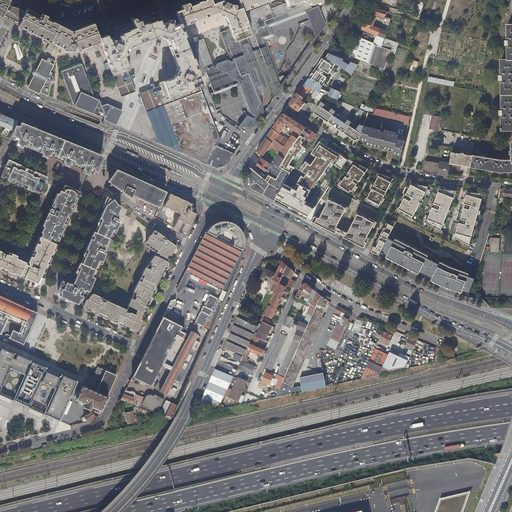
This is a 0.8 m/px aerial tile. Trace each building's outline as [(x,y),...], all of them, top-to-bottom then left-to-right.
[(8,0),(4,0),(0,8),(0,18),(1,16),(6,18),(9,19),(12,21),(19,24),(24,14),(20,12),(19,12),(18,10),(17,9),(15,8),(12,7),(11,7),(10,8),(6,6),(8,0)] [(180,6),(180,5),(181,9),(174,12),(180,26),(187,23),(186,22),(188,21),(187,19),(192,18),(193,19),(196,18),(197,19),(204,17),(204,18),(214,14),(209,0),(206,0),(203,1),(188,7),(188,6),(188,5),(188,4),(187,3),(184,4),(184,5),(184,6),(183,6),(182,5),(180,6)] [(222,1),(223,1),(223,0),(222,1),(222,0),(219,1),(221,8),(223,9),(222,11),(224,12),(225,13),(226,13),(227,13),(235,11),(234,9),(235,9),(236,8),(236,7),(235,6),(234,5),(233,5),(230,4),(222,1)] [(238,0),(241,8),(247,6),(248,5),(247,2),(251,0),(253,0),(255,3),(258,2),(257,0),(238,0)] [(316,39),(326,24),(319,5),(312,8),(311,5),(302,0),(287,6),(286,3),(283,4),(282,3),(276,2),(275,3),(273,4),(272,6),(272,8),(271,8),(270,8),(268,4),(256,9),(259,17),(266,36),(271,34),(267,25),(305,10),(316,39)] [(386,31),(390,19),(385,17),(387,11),(376,8),(368,24),(373,26),(377,17),(387,20),(384,30),(386,31)] [(47,42),(56,23),(49,20),(49,19),(46,17),(45,20),(43,20),(45,17),(41,15),(41,16),(39,16),(40,14),(36,12),(36,13),(26,9),(24,14),(19,24),(17,27),(24,30),(32,34),(34,35),(38,37),(41,39),(45,41),(47,42)] [(259,17),(256,9),(246,12),(248,17),(246,17),(247,21),(242,23),(249,44),(248,44),(251,51),(252,50),(253,53),(252,54),(252,57),(267,52),(265,46),(266,46),(263,37),(266,36),(259,17)] [(105,36),(98,38),(100,43),(105,56),(118,51),(120,47),(163,30),(166,32),(177,28),(176,24),(171,26),(169,23),(169,22),(168,22),(163,24),(158,12),(141,18),(141,20),(133,23),(132,22),(133,22),(134,22),(134,21),(135,20),(135,19),(134,19),(133,18),(131,18),(130,19),(130,20),(131,21),(131,22),(114,28),(117,36),(115,37),(115,41),(115,40),(114,40),(114,39),(113,39),(112,40),(111,41),(111,42),(110,43),(108,39),(106,39),(105,36)] [(56,23),(47,42),(49,43),(46,50),(49,51),(52,53),(54,50),(57,52),(60,53),(62,49),(65,51),(67,51),(69,51),(71,52),(73,52),(73,49),(75,48),(76,51),(89,46),(93,45),(91,39),(93,38),(96,38),(95,36),(97,35),(92,23),(91,22),(90,22),(89,20),(84,23),(85,26),(82,27),(81,24),(68,29),(56,23)] [(378,35),(384,38),(386,31),(384,30),(373,26),(368,24),(365,23),(362,29),(364,29),(364,30),(376,35),(378,35)] [(502,75),(500,75),(500,80),(502,80),(502,110),(500,110),(500,114),(502,114),(502,126),(501,126),(501,129),(502,129),(502,130),(511,129),(511,24),(507,24),(508,41),(506,41),(506,45),(508,45),(509,60),(502,60),(502,75)] [(245,60),(246,60),(233,26),(228,28),(229,29),(220,33),(229,58),(232,60),(230,62),(227,59),(216,64),(214,68),(212,67),(213,64),(203,39),(194,43),(196,49),(189,51),(186,44),(190,43),(186,33),(168,39),(180,71),(181,70),(182,74),(181,77),(159,85),(160,85),(142,92),(144,95),(140,97),(158,143),(216,169),(225,166),(234,154),(215,146),(218,135),(199,86),(192,88),(190,83),(192,83),(193,82),(193,81),(192,80),(192,79),(190,79),(190,78),(207,72),(208,74),(232,65),(241,62),(245,60)] [(381,51),(389,53),(391,50),(375,44),(376,43),(378,35),(376,35),(374,42),(360,37),(356,44),(349,56),(372,65),(375,66),(381,51)] [(382,45),(383,43),(383,42),(384,38),(378,35),(376,43),(382,45)] [(399,43),(384,38),(383,42),(383,43),(392,46),(391,50),(389,53),(395,55),(399,43)] [(267,52),(252,57),(252,58),(252,60),(253,62),(253,63),(256,64),(257,64),(258,67),(257,67),(259,73),(260,73),(267,91),(269,90),(276,95),(293,71),(291,70),(284,79),(284,78),(284,76),(284,75),(284,74),(277,76),(266,46),(265,46),(267,52)] [(375,66),(384,69),(389,53),(381,51),(375,66)] [(319,82),(320,83),(323,84),(327,77),(323,74),(325,71),(329,74),(335,63),(339,65),(342,60),(345,62),(342,67),(351,73),(354,69),(358,63),(350,60),(349,64),(343,60),(343,58),(329,53),(324,61),(321,60),(320,62),(322,63),(314,74),(312,73),(309,77),(319,82)] [(121,56),(107,62),(111,73),(115,83),(120,97),(131,93),(130,89),(134,88),(121,56)] [(41,59),(35,72),(42,75),(50,71),(54,62),(51,61),(50,61),(50,62),(49,63),(41,59)] [(250,70),(249,68),(249,67),(248,65),(246,60),(245,60),(241,62),(243,66),(234,69),(235,70),(230,72),(230,71),(217,76),(217,77),(213,79),(212,77),(209,79),(214,92),(238,83),(239,80),(241,81),(240,83),(252,114),(247,113),(238,126),(239,127),(242,128),(245,129),(249,128),(251,128),(253,127),(255,124),(263,114),(263,113),(262,95),(261,94),(258,89),(257,89),(255,83),(256,83),(255,76),(250,70)] [(243,66),(241,62),(232,65),(208,74),(209,79),(212,77),(213,79),(217,77),(217,76),(230,71),(230,72),(235,70),(234,69),(243,66)] [(72,101),(74,106),(75,106),(76,107),(97,116),(99,115),(100,113),(103,114),(103,117),(104,117),(105,116),(101,105),(100,103),(95,101),(94,97),(89,85),(86,78),(85,75),(84,71),(83,69),(81,64),(60,72),(72,101)] [(35,72),(27,88),(48,96),(51,83),(51,80),(52,78),(52,77),(51,76),(50,76),(49,76),(48,76),(48,77),(47,77),(50,71),(42,75),(35,72)] [(454,86),(455,82),(429,76),(428,81),(454,86)] [(316,83),(309,78),(304,85),(311,88),(312,89),(316,83)] [(311,88),(304,85),(303,85),(290,103),(291,105),(306,116),(307,116),(312,109),(310,108),(308,107),(309,106),(302,101),(311,88)] [(327,91),(325,94),(338,100),(341,92),(332,88),(330,93),(327,91)] [(322,102),(310,118),(313,120),(314,119),(318,116),(320,117),(324,119),(323,125),(322,126),(327,130),(328,129),(333,125),(337,128),(339,129),(338,136),(337,137),(343,140),(344,139),(348,136),(353,139),(352,145),(352,146),(355,147),(359,140),(363,126),(359,124),(358,126),(356,130),(350,125),(352,122),(348,119),(346,123),(342,120),(333,115),(336,111),(332,108),(330,112),(323,107),(325,104),(322,102)] [(106,115),(105,116),(107,120),(116,124),(121,112),(107,107),(108,110),(108,111),(108,112),(108,113),(107,114),(106,115)] [(375,108),(372,114),(408,123),(409,117),(375,108)] [(12,131),(13,130),(14,127),(17,121),(0,114),(0,126),(5,128),(9,130),(12,131)] [(296,138),(297,139),(301,134),(306,128),(306,127),(285,114),(282,114),(279,119),(286,124),(299,133),(296,138)] [(432,115),(429,128),(439,130),(441,117),(432,115)] [(266,137),(273,142),(275,139),(278,142),(284,146),(290,150),(291,148),(293,144),(297,139),(296,138),(292,135),(288,140),(283,137),(282,139),(277,136),(279,134),(280,135),(280,134),(279,133),(286,124),(279,119),(266,137)] [(358,126),(352,122),(350,125),(356,130),(358,126)] [(404,141),(405,136),(395,134),(384,131),(384,132),(381,131),(381,130),(363,126),(359,140),(367,142),(366,145),(394,152),(393,154),(400,156),(404,141)] [(13,131),(11,136),(13,137),(14,137),(18,139),(17,141),(16,143),(23,146),(42,154),(49,157),(62,162),(69,165),(82,170),(89,173),(94,160),(17,128),(14,127),(13,130),(13,131)] [(306,127),(306,128),(301,134),(305,136),(306,135),(309,137),(312,131),(306,127)] [(266,137),(256,151),(263,156),(270,147),(273,142),(266,137)] [(273,142),(270,147),(273,149),(278,142),(275,139),(273,142)] [(473,156),(471,166),(503,172),(503,171),(511,171),(511,163),(511,162),(511,142),(511,147),(511,151),(509,151),(509,155),(511,155),(511,160),(504,160),(504,158),(501,159),(500,160),(497,160),(484,158),(485,156),(481,155),(481,157),(478,157),(473,156)] [(274,162),(280,167),(284,159),(290,150),(284,146),(279,153),(274,162)] [(459,154),(451,152),(449,163),(469,166),(471,166),(473,156),(471,156),(463,154),(464,152),(460,151),(459,154)] [(260,161),(257,165),(266,171),(271,164),(261,157),(258,160),(260,161)] [(348,159),(346,162),(352,166),(338,187),(349,193),(351,190),(355,192),(357,187),(356,186),(368,169),(348,159)] [(100,162),(94,160),(89,173),(95,176),(100,162)] [(7,161),(2,172),(2,175),(4,176),(3,178),(10,181),(11,179),(14,180),(13,182),(16,184),(17,182),(23,185),(22,187),(26,189),(27,186),(30,188),(29,190),(36,193),(37,191),(40,193),(42,194),(45,193),(46,191),(47,190),(47,189),(48,188),(48,186),(48,184),(44,183),(46,179),(38,175),(33,173),(20,167),(15,165),(7,161)] [(425,161),(423,171),(447,175),(448,175),(450,163),(440,162),(440,163),(439,163),(435,163),(435,162),(434,162),(430,162),(430,161),(429,161),(425,161)] [(164,187),(113,164),(105,177),(110,186),(111,185),(122,193),(129,198),(131,196),(158,206),(164,187)] [(250,188),(274,201),(279,192),(285,181),(290,172),(282,168),(276,179),(271,177),(268,182),(249,166),(247,170),(250,188)] [(381,177),(379,176),(367,198),(369,199),(368,202),(379,208),(394,179),(382,174),(381,177)] [(429,186),(412,183),(398,211),(412,219),(429,186)] [(41,234),(40,236),(54,242),(55,240),(57,241),(62,231),(63,232),(72,212),(70,212),(80,192),(64,185),(63,185),(61,185),(60,186),(58,186),(56,188),(54,190),(52,192),(56,193),(52,201),(53,205),(52,207),(54,208),(53,210),(52,210),(52,209),(51,208),(50,208),(49,209),(48,209),(48,210),(48,211),(49,212),(53,214),(53,215),(47,213),(46,214),(47,218),(46,220),(44,219),(41,226),(43,227),(40,233),(41,234)] [(172,195),(164,187),(158,206),(157,210),(161,211),(162,209),(161,208),(162,206),(163,207),(166,208),(166,207),(168,209),(169,209),(174,211),(176,212),(177,213),(179,214),(179,216),(178,216),(176,221),(176,222),(175,225),(174,225),(173,227),(174,228),(187,201),(182,199),(182,200),(180,199),(180,198),(175,196),(174,196),(172,195)] [(440,188),(427,223),(441,230),(457,191),(440,188)] [(484,193),(468,192),(455,237),(469,245),(484,193)] [(60,298),(63,300),(63,298),(77,304),(79,299),(81,300),(84,290),(88,291),(90,286),(91,283),(93,280),(90,278),(91,275),(97,262),(98,260),(102,261),(105,253),(102,251),(103,249),(100,247),(100,246),(101,246),(102,246),(103,244),(105,245),(111,231),(112,229),(116,229),(119,221),(116,220),(117,218),(114,216),(114,215),(115,215),(116,214),(117,214),(120,206),(106,197),(105,200),(107,201),(104,208),(96,224),(98,227),(95,233),(93,232),(82,255),(84,258),(81,264),(79,263),(73,277),(75,278),(72,286),(70,284),(62,281),(58,288),(58,290),(57,292),(58,294),(59,296),(60,297),(60,298)] [(321,198),(307,218),(311,220),(334,232),(346,208),(329,199),(319,218),(314,217),(325,201),(321,198)] [(188,202),(187,201),(174,228),(177,229),(176,231),(175,231),(181,234),(182,232),(186,234),(188,231),(188,230),(188,229),(189,229),(192,224),(191,223),(192,221),(193,221),(195,216),(195,215),(196,214),(193,213),(194,211),(192,206),(191,206),(192,205),(191,203),(190,203),(189,203),(188,202)] [(374,222),(357,214),(345,238),(362,246),(374,222)] [(206,230),(205,232),(215,237),(215,235),(216,234),(218,233),(220,232),(222,231),(224,231),(226,231),(229,232),(231,233),(233,235),(234,237),(235,239),(235,241),(235,244),(235,247),(242,251),(244,252),(246,247),(246,243),(246,240),(246,236),(244,233),(243,229),(240,226),(237,224),(234,222),(230,221),(226,220),(222,220),(219,221),(216,222),(214,223),(212,224),(210,226),(208,227),(206,230)] [(387,223),(373,249),(380,253),(381,252),(390,234),(396,222),(393,220),(391,225),(387,223)] [(340,229),(337,235),(344,238),(347,233),(340,229)] [(162,237),(153,231),(145,243),(148,245),(146,247),(153,252),(154,249),(157,251),(156,253),(158,254),(166,258),(168,255),(171,256),(172,253),(175,247),(175,246),(168,241),(169,239),(167,238),(166,237),(165,236),(164,238),(162,237)] [(190,274),(191,275),(195,277),(196,277),(200,279),(200,280),(201,280),(206,282),(205,282),(206,282),(206,283),(206,282),(211,284),(211,285),(212,285),(216,287),(215,287),(216,288),(217,288),(221,290),(220,290),(221,290),(222,289),(224,284),(224,285),(225,284),(227,279),(228,278),(227,278),(230,273),(231,273),(230,272),(233,268),(233,267),(236,262),(236,261),(239,257),(239,256),(241,251),(242,251),(235,247),(230,245),(229,244),(225,242),(223,241),(220,240),(215,237),(205,232),(185,272),(186,272),(190,274)] [(458,269),(390,234),(381,252),(449,287),(469,295),(475,276),(458,269)] [(54,242),(40,236),(40,237),(39,237),(38,238),(36,239),(35,243),(36,244),(34,249),(32,250),(28,257),(30,257),(27,263),(29,264),(29,265),(28,265),(25,264),(26,263),(23,261),(23,262),(20,261),(21,260),(17,259),(16,259),(15,259),(17,256),(11,253),(10,256),(7,254),(7,255),(1,252),(1,251),(0,251),(0,267),(1,270),(10,274),(13,273),(16,274),(19,276),(20,274),(24,276),(24,278),(30,281),(38,285),(39,283),(41,280),(54,251),(52,250),(55,244),(54,243),(54,242)] [(498,239),(490,239),(489,251),(497,251),(498,239)] [(222,289),(221,290),(223,291),(226,292),(244,252),(242,251),(241,251),(239,256),(239,257),(236,261),(236,262),(233,267),(233,268),(230,272),(231,273),(230,273),(227,278),(228,278),(227,279),(225,284),(224,285),(224,284),(222,289)] [(128,306),(136,310),(142,313),(143,312),(146,306),(153,293),(155,287),(164,269),(167,264),(168,262),(165,261),(157,257),(154,256),(150,263),(147,262),(147,263),(146,264),(146,267),(132,294),(130,297),(130,298),(132,298),(128,306)] [(287,265),(282,260),(276,273),(273,279),(276,281),(274,285),(277,286),(279,281),(281,277),(277,276),(280,271),(283,272),(287,265)] [(291,269),(287,265),(283,272),(281,277),(279,281),(283,282),(286,276),(288,276),(291,269)] [(260,280),(270,285),(273,279),(276,273),(267,269),(265,269),(261,277),(261,278),(260,280)] [(185,272),(176,289),(178,292),(181,294),(191,275),(190,274),(186,272),(185,272)] [(284,284),(286,285),(292,288),(295,281),(291,279),(290,282),(287,280),(289,278),(287,277),(284,284)] [(274,292),(273,293),(275,294),(280,284),(286,286),(286,285),(284,284),(279,281),(277,286),(274,292)] [(302,283),(296,296),(301,298),(302,295),(305,296),(304,299),(308,301),(310,297),(313,289),(306,282),(302,283)] [(275,294),(281,296),(281,297),(285,288),(291,291),(292,288),(286,285),(286,286),(280,284),(275,294)] [(226,292),(223,291),(220,297),(210,292),(209,295),(217,299),(222,301),(226,292)] [(305,332),(321,295),(317,292),(311,305),(307,313),(303,323),(301,326),(302,327),(301,330),(305,332)] [(84,307),(83,307),(85,310),(89,312),(94,312),(104,316),(110,319),(112,320),(117,322),(131,328),(136,331),(141,320),(139,320),(141,316),(135,313),(134,315),(129,312),(127,313),(125,312),(126,310),(109,302),(110,300),(109,300),(108,300),(106,300),(105,300),(103,300),(101,299),(98,298),(99,297),(92,293),(89,296),(87,300),(84,307)] [(268,305),(270,306),(275,296),(280,298),(281,296),(275,294),(273,293),(268,305)] [(217,299),(209,295),(203,306),(202,308),(200,311),(201,311),(195,322),(204,327),(209,315),(210,316),(212,311),(212,310),(217,299)] [(291,385),(328,301),(321,295),(305,332),(304,332),(300,342),(284,378),(283,381),(291,385)] [(12,330),(10,334),(18,338),(23,340),(35,312),(28,309),(0,296),(0,314),(0,315),(0,329),(1,330),(6,321),(10,322),(9,318),(13,320),(12,322),(21,326),(18,333),(12,330)] [(279,300),(285,303),(287,299),(285,298),(281,297),(281,296),(280,298),(275,296),(270,306),(275,308),(279,300)] [(204,327),(210,330),(222,301),(217,299),(212,310),(212,311),(210,316),(209,315),(204,327)] [(169,302),(132,376),(151,386),(159,370),(161,367),(177,335),(182,338),(184,333),(184,332),(184,333),(179,330),(181,326),(166,319),(173,304),(169,302)] [(272,318),(276,308),(275,308),(270,306),(268,305),(263,314),(272,318)] [(241,309),(224,347),(243,356),(246,351),(249,343),(255,332),(258,324),(248,319),(250,314),(241,309)] [(341,321),(338,320),(327,345),(337,349),(349,318),(343,316),(341,321)] [(287,318),(284,325),(290,327),(293,321),(289,319),(287,318)] [(359,333),(364,321),(357,318),(352,330),(359,333)] [(257,333),(261,334),(263,335),(264,333),(267,334),(272,325),(270,324),(261,321),(261,322),(262,323),(257,333)] [(188,335),(168,375),(159,391),(166,395),(167,394),(171,387),(173,381),(174,380),(198,335),(190,331),(188,335)] [(300,341),(300,342),(304,332),(301,331),(299,335),(297,334),(295,339),(294,339),(278,374),(284,377),(300,341)] [(393,335),(383,331),(379,340),(385,343),(388,345),(393,335)] [(255,332),(249,343),(256,346),(261,334),(257,333),(255,332)] [(165,369),(163,372),(168,375),(188,335),(184,333),(182,338),(177,335),(161,367),(165,369)] [(280,333),(265,368),(270,371),(286,336),(280,333)] [(22,342),(23,340),(18,338),(16,341),(11,339),(12,336),(10,336),(7,334),(5,335),(5,336),(21,344),(22,342)] [(201,339),(198,335),(174,380),(177,381),(179,382),(194,354),(193,354),(201,339)] [(412,351),(417,339),(410,336),(405,347),(412,351)] [(250,350),(262,355),(264,350),(256,346),(249,343),(246,351),(249,352),(250,350)] [(71,395),(76,383),(77,381),(60,373),(59,377),(43,370),(43,366),(30,360),(29,362),(15,356),(16,354),(0,347),(0,394),(59,421),(71,395)] [(385,363),(388,355),(380,351),(379,350),(375,348),(369,360),(383,367),(385,363)] [(243,356),(241,360),(250,364),(251,361),(246,358),(249,352),(246,351),(243,356)] [(389,369),(394,369),(400,356),(396,354),(394,358),(391,366),(389,369)] [(385,363),(391,366),(394,358),(388,355),(385,363)] [(399,368),(405,367),(408,360),(400,356),(394,369),(399,368)] [(241,360),(238,368),(251,374),(252,373),(255,366),(250,364),(241,360)] [(360,379),(366,377),(367,374),(370,368),(376,371),(380,373),(383,367),(369,360),(360,379)] [(93,385),(109,392),(116,375),(100,368),(93,385)] [(200,402),(208,402),(221,402),(225,395),(228,388),(234,376),(215,368),(200,402)] [(263,379),(270,383),(273,376),(266,372),(263,379)] [(302,391),(326,386),(323,372),(299,377),(302,391)] [(233,387),(243,391),(247,381),(237,377),(233,387)] [(91,385),(89,386),(87,386),(86,387),(76,383),(71,395),(76,398),(75,399),(84,403),(83,407),(89,410),(99,414),(107,397),(109,392),(93,385),(92,384),(91,385)] [(228,388),(225,395),(238,401),(243,391),(233,387),(232,390),(228,388)] [(125,390),(120,399),(130,403),(147,409),(157,413),(164,400),(154,394),(153,396),(151,395),(150,395),(148,395),(146,396),(145,397),(144,398),(135,394),(134,392),(131,391),(129,392),(125,390)] [(158,413),(159,414),(166,401),(165,400),(158,413)] [(161,415),(161,416),(172,417),(177,406),(166,401),(159,414),(160,415),(161,415)] [(147,409),(130,403),(131,408),(146,414),(147,409)] [(83,416),(87,421),(94,416),(90,411),(83,416)] [(132,411),(125,413),(128,424),(135,422),(134,418),(136,418),(135,415),(133,416),(132,411)] [(463,511),(470,492),(440,499),(435,511),(463,511)]
